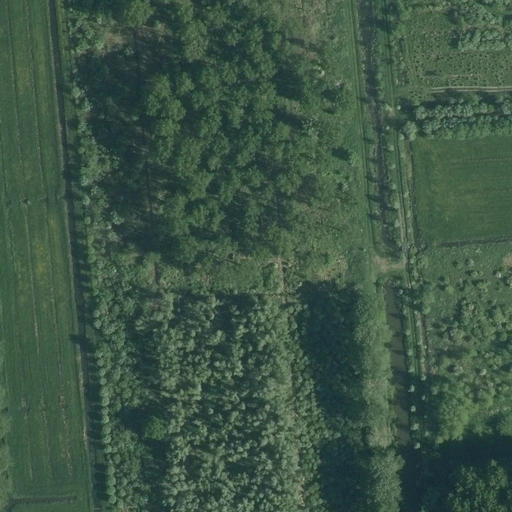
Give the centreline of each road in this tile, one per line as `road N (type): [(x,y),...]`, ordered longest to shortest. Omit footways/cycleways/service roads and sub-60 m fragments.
road 1 (track): [(428,511),(380,0)]
road 2 (track): [(345,0),(391,511)]
